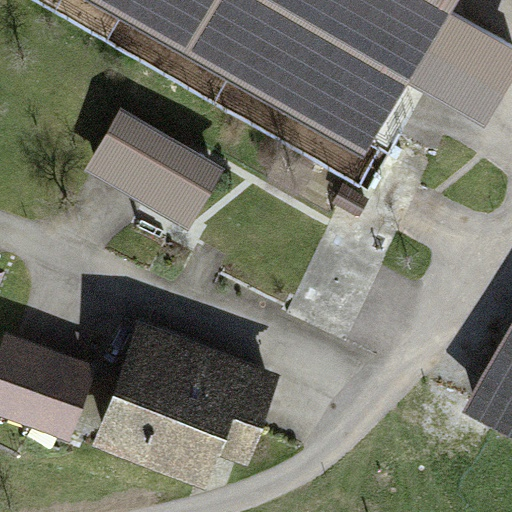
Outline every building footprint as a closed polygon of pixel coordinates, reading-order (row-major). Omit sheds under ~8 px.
[(121,0),(360,136),(416,38),(437,0),(121,0)] [(511,38),(442,0),(437,0),(416,38),(504,88),(511,74),(511,38)] [(123,115),(96,161),(187,214),(214,168),(123,115)] [(175,348),(141,336),(105,432),(201,467),(218,420),(246,431),(267,374),(216,355),(212,367),(173,352),(175,348)] [(511,344),(477,405),(511,425),(511,344)] [(87,372),(11,345),(0,374),(0,395),(70,421),(87,372)]
